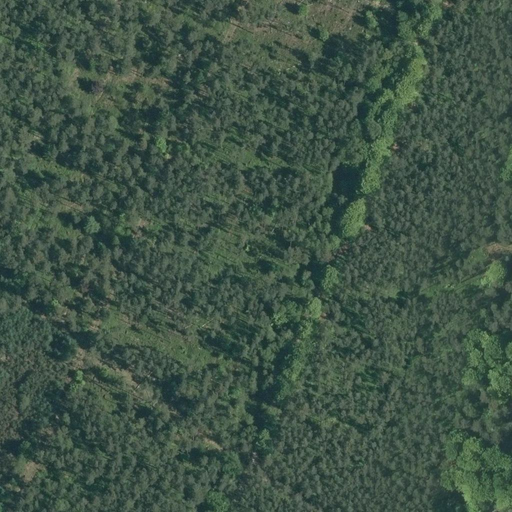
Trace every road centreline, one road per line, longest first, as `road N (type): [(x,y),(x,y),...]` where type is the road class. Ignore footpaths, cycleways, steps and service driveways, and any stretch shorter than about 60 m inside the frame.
road 1 (track): [(248,465),(434,0)]
road 2 (track): [(248,465),(0,289)]
